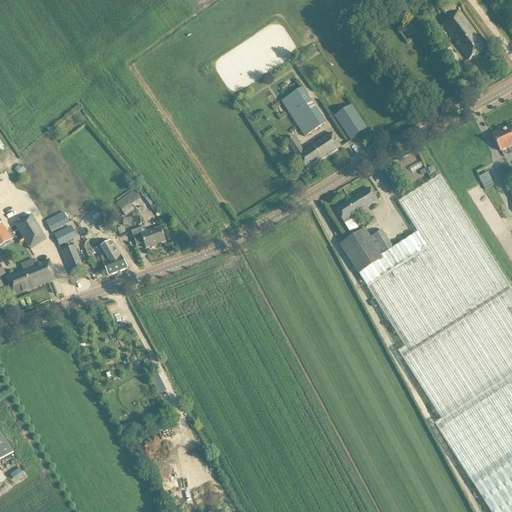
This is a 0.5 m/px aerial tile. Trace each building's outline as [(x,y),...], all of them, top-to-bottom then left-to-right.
[(443,24),(468,59),(485,47),(460,12),(443,24)] [(326,124),(301,88),(282,102),(306,137),(326,124)] [(345,132),(351,140),(367,130),(361,121),(351,106),(335,117),(345,132)] [(511,126),(492,136),(500,153),(511,147),(511,126)] [(287,141),(306,170),(341,147),(332,133),(304,152),(294,137),(287,141)] [(420,155),(423,162),(429,159),(426,152),(420,155)] [(479,176),(483,188),(493,184),(488,172),(479,176)] [(511,511),(511,290),(440,177),(399,203),(418,233),(382,256),(365,229),(360,233),(352,237),(341,245),(406,348),(399,352),(442,420),(435,424),(491,511),(511,511)] [(116,203),(125,214),(133,208),(130,204),(140,197),(134,189),(116,203)] [(355,214),(377,201),(370,189),(335,209),(352,237),(360,233),(352,219),(356,217),(355,214)] [(99,211),(91,216),(94,221),(102,216),(99,211)] [(47,221),(52,232),(69,223),(63,213),(47,221)] [(15,225),(31,250),(47,240),(31,215),(15,225)] [(105,222),(98,226),(101,231),(108,227),(105,222)] [(71,226),(55,235),(60,245),(77,237),(71,226)] [(158,245),(166,242),(161,228),(146,233),(144,227),(131,232),(136,246),(144,243),(146,249),(151,247),(152,248),(158,246),(158,245)] [(111,241),(101,248),(106,257),(104,263),(103,263),(109,277),(128,269),(111,241)] [(62,251),(69,268),(73,277),(84,272),(73,247),(62,251)] [(27,270),(15,274),(6,278),(14,297),(56,279),(49,262),(37,266),(34,259),(25,263),(27,270)] [(158,379),(153,381),(151,382),(159,397),(160,396),(165,394),(158,379)] [(0,462),(13,453),(0,433),(0,462)] [(14,460),(8,465),(10,468),(17,464),(14,460)]
